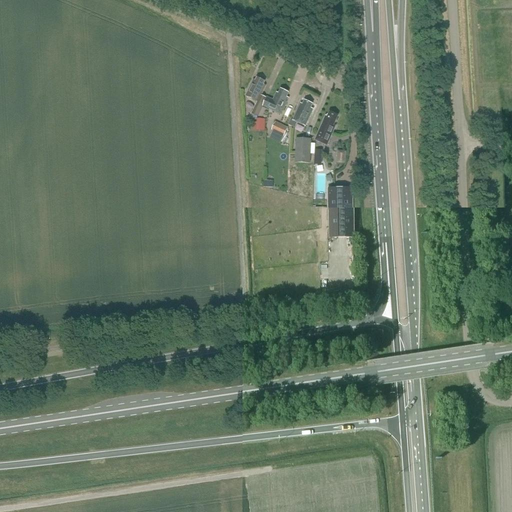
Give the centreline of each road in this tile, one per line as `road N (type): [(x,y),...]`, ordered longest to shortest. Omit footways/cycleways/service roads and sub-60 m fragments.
road 1 (secondary): [(0,427),(511,351)]
road 2 (trunk): [(0,466),(402,420)]
road 3 (trunk): [(366,321),(0,389)]
road 4 (unclassified): [(511,402),(489,398),(472,371),(460,132)]
road 5 (trunk): [(375,31),(393,296)]
road 6 (unknown): [(0,501),(262,477)]
road 7 (trunk): [(413,342),(396,100)]
road 8 (unclassified): [(343,80),(153,0)]
road 9 (unclassified): [(460,132),(452,0)]
